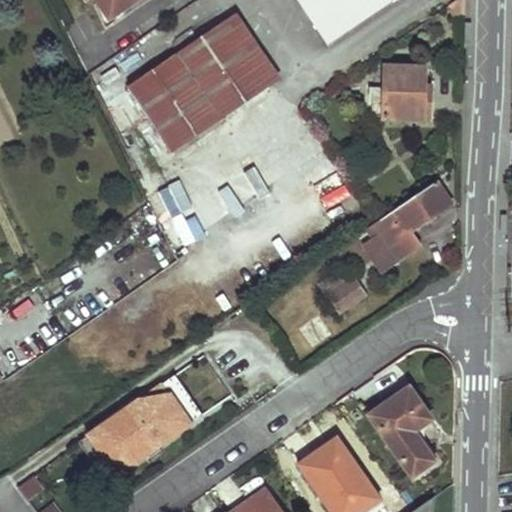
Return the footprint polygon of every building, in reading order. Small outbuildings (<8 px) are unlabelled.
[(92,0),(94,2),(106,18),(112,14),(132,0),(92,0)] [(300,0),(328,42),(391,0),(300,0)] [(464,0),(456,0),(447,7),(451,16),(464,12),(464,0)] [(102,28),(115,19),(112,14),(106,18),(94,2),(90,5),(102,28)] [(228,17),(128,85),(169,145),(268,78),(228,17)] [(431,65),(385,63),(384,85),(373,85),(372,101),(383,101),(383,116),(427,119),(431,65)] [(258,155),(231,172),(246,197),(274,180),(258,155)] [(149,204),(161,198),(149,171),(137,176),(149,204)] [(450,202),(436,181),(368,228),(373,235),(377,232),(395,259),(420,242),(411,229),(450,202)] [(325,279),(333,292),(349,280),(341,269),(325,279)] [(349,280),(333,292),(340,302),(360,289),(352,278),(349,280)] [(199,416),(172,375),(77,443),(105,482),(199,416)] [(409,385),(370,411),(417,480),(443,461),(417,423),(430,414),(409,385)] [(336,437),(298,462),(331,511),(353,511),(376,495),(336,437)] [(27,500),(43,490),(34,475),(18,485),(27,500)] [(283,511),(266,487),(230,511),(283,511)] [(432,511),(433,496),(412,511),(409,511),(432,511)] [(37,511),(60,511),(53,501),(38,511),(37,511)]
